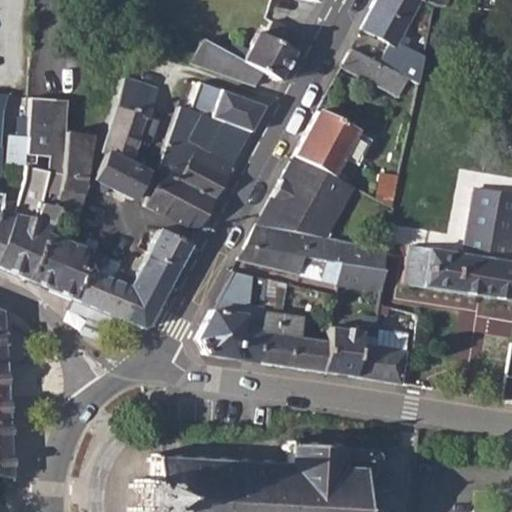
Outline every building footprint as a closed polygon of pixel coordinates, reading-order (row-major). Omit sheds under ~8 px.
[(373,0),(364,18),(358,30),(385,44),(375,64),(403,78),(414,84),(423,44),(414,39),(407,51),(394,44),(400,31),(416,0),(373,0)] [(470,0),(469,9),(488,10),(488,0),(470,0)] [(231,45),(225,56),(241,63),(260,74),(275,82),(296,43),(298,39),(270,24),(263,38),(255,34),(245,52),(231,45)] [(199,42),(193,54),(237,68),(241,63),(225,56),(199,42)] [(348,49),(338,68),(393,97),(403,78),(375,64),(348,49)] [(193,54),(187,63),(188,64),(253,87),(260,74),(241,63),(237,68),(193,54)] [(102,155),(90,179),(93,180),(106,187),(133,200),(146,174),(129,165),(137,140),(150,144),(157,122),(146,118),(155,88),(125,79),(99,155),(102,155)] [(197,85),(188,111),(201,115),(248,133),(253,124),(261,107),(197,85)] [(53,104),(27,102),(26,138),(24,165),(24,167),(35,168),(36,159),(48,160),(53,104)] [(157,173),(143,205),(195,232),(222,182),(248,133),(201,115),(177,107),(154,171),(157,173)] [(313,113),(290,157),(327,176),(338,157),(352,165),(365,141),(313,113)] [(64,131),(63,161),(86,165),(89,136),(64,131)] [(5,164),(24,165),(26,138),(7,137),(5,164)] [(0,241),(10,214),(0,211),(0,155),(0,147),(0,146),(0,241)] [(269,196),(254,225),(322,238),(347,187),(327,176),(290,157),(269,196)] [(63,161),(61,176),(83,180),(86,165),(63,161)] [(10,214),(0,241),(0,269),(5,271),(25,280),(45,234),(52,216),(56,197),(41,194),(47,175),(24,171),(23,180),(21,190),(10,214)] [(376,173),(372,200),(387,208),(391,175),(376,173)] [(61,178),(57,191),(80,195),(83,180),(61,176),(61,178)] [(106,187),(93,180),(90,186),(103,192),(106,187)] [(404,247),(399,284),(511,302),(511,264),(511,257),(511,197),(472,190),(461,256),(404,247)] [(56,197),(52,216),(71,224),(80,195),(57,191),(56,197)] [(241,248),(234,260),(296,275),(299,256),(329,262),(333,239),(322,238),(254,225),(241,248)] [(156,230),(145,253),(176,269),(183,256),(188,246),(156,230)] [(45,234),(25,280),(36,285),(48,290),(66,243),(45,234)] [(333,239),(329,262),(335,263),(379,269),(381,249),(333,239)] [(66,243),(48,290),(61,295),(70,299),(82,269),(77,266),(84,251),(66,243)] [(82,269),(70,299),(89,307),(121,320),(134,291),(128,287),(132,279),(116,272),(111,281),(94,273),(100,258),(84,251),(77,266),(82,269)] [(134,291),(121,320),(125,322),(141,328),(145,326),(176,269),(145,253),(132,279),(128,287),(134,291)] [(333,284),(333,286),(371,291),(368,308),(364,307),(362,317),(373,320),(376,304),(381,270),(379,269),(335,263),(333,284)] [(259,304),(254,363),(287,368),(319,372),(324,342),(295,338),(297,317),(277,313),(282,283),(262,279),(259,304)] [(228,296),(217,294),(209,308),(193,339),(202,355),(254,363),(259,304),(228,300),(228,296)] [(354,334),(347,377),(377,382),(397,385),(404,334),(383,330),(387,306),(376,304),(373,320),(371,336),(364,335),(354,334)] [(324,342),(319,372),(331,374),(347,377),(354,334),(355,331),(326,326),(324,342)] [(0,474),(8,476),(6,446),(5,422),(0,422),(0,474)] [(127,483),(126,511),(130,511),(129,511),(135,511),(136,511),(140,511),(381,511),(382,509),(386,507),(385,501),(381,503),(377,496),(379,494),(377,490),(374,492),(365,489),(366,477),(369,475),(368,473),(371,469),(374,470),(376,467),(373,465),(374,458),(376,456),(375,454),(375,453),(372,454),(370,451),(371,450),(371,448),(369,447),(368,448),(367,449),(356,449),(356,447),(351,446),(351,449),(332,447),(332,444),(328,443),(327,447),(310,446),(310,442),(305,442),(304,445),(289,445),(288,441),(283,441),(283,444),(279,444),(279,446),(277,446),(277,449),(279,449),(279,452),(281,452),(280,464),(266,463),(266,460),(260,460),(260,463),(242,462),(242,459),(237,459),(238,463),(221,461),(221,458),(216,457),(216,461),(199,460),(199,457),(193,457),(192,460),(176,459),(177,455),(171,455),(171,459),(154,458),(154,454),(149,454),(149,458),(144,458),(144,462),(149,462),(147,479),(144,479),(143,484),(138,484),(137,480),(132,479),(132,484),(127,483)]
